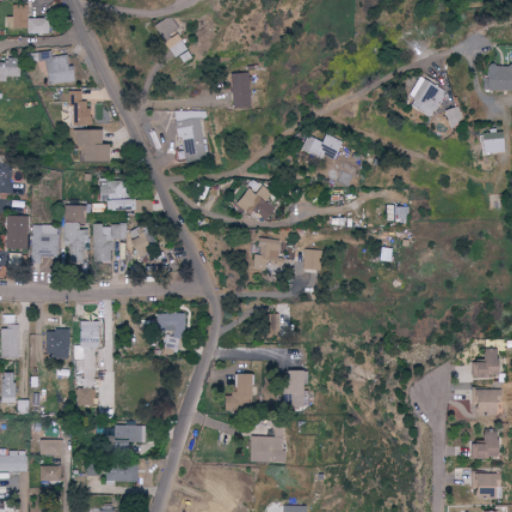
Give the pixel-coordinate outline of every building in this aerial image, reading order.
[(25,28),(26,34),(46,34),(45,19),(26,19),(26,6),(10,6),(10,17),(5,18),(6,28),(25,28)] [(162,40),(178,28),(169,16),(153,28),(162,40)] [(188,56),(178,34),(165,40),(175,62),(188,56)] [(71,84),(71,66),(65,66),(65,56),(49,57),(49,52),(35,52),(35,63),(43,63),(44,85),(71,84)] [(483,90),(511,91),(511,66),(484,65),(483,90)] [(229,74),(231,108),(249,108),(248,73),(229,74)] [(444,91),(421,80),(408,108),(431,119),(444,91)] [(87,126),(86,102),(79,102),(79,91),(69,91),(71,126),(87,126)] [(450,127),(463,121),(457,106),(443,112),(450,127)] [(197,110),(173,114),(177,139),(181,138),(186,163),(206,160),(197,110)] [(97,131),(71,131),(70,148),(78,148),(78,163),(104,163),(105,145),(97,145),(97,131)] [(480,134),(481,154),(503,153),(502,133),(480,134)] [(321,143),(308,136),(302,148),(332,163),(341,144),(325,136),(321,143)] [(0,188),(0,193),(18,194),(18,182),(15,182),(15,171),(0,170),(0,188)] [(353,176),(340,170),(335,183),(347,189),(353,176)] [(131,211),(130,199),(123,200),(122,181),(96,182),(97,203),(102,203),(102,212),(131,211)] [(274,206),(266,203),(271,193),(260,187),(256,195),(244,189),(236,206),(250,213),(250,212),(267,220),(274,206)] [(201,209),(220,213),(224,196),(212,193),(211,200),(203,198),(201,209)] [(61,247),(69,247),(68,263),(83,264),(84,231),(77,231),(77,224),(84,224),(85,207),(62,206),(61,247)] [(408,207),(392,207),(392,219),(408,219),(408,207)] [(26,217),(6,217),(5,250),(26,250),(26,217)] [(91,263),(107,263),(107,250),(112,250),(112,240),(125,240),(125,225),(109,225),(110,237),(99,237),(99,225),(91,225),(91,263)] [(29,258),(55,259),(56,227),(30,226),(29,258)] [(143,239),(142,231),(131,231),(132,254),(154,253),(153,238),(143,239)] [(251,272),(264,272),(264,265),(278,266),(279,241),(256,239),(255,255),(252,255),(251,272)] [(378,262),(388,263),(389,249),(379,248),(378,262)] [(321,251),(302,250),(301,270),(320,271),(321,251)] [(163,354),(177,354),(177,340),(185,339),(184,314),(155,315),(155,336),(163,335),(163,354)] [(76,323),(77,349),(96,349),(95,322),(76,323)] [(0,329),(0,359),(16,360),(17,326),(0,325),(0,329)] [(44,359),(68,358),(67,331),(43,331),(44,359)] [(469,364),(469,377),(494,378),(495,351),(479,350),(478,364),(469,364)] [(308,392),(304,392),(304,372),(282,372),(281,409),(308,409),(308,392)] [(0,404),(12,404),(11,374),(0,373),(0,404)] [(251,375),(233,375),(233,397),(223,397),(223,407),(252,407),(251,375)] [(74,407),(92,407),(91,390),(74,391),(74,407)] [(500,404),(500,390),(470,391),(471,414),(494,414),(494,404),(500,404)] [(142,427),(113,426),(113,441),(141,442),(142,427)] [(479,433),(479,445),(468,445),(468,460),(495,459),(494,432),(479,433)] [(37,455),(60,456),(60,442),(38,440),(37,455)] [(126,455),(126,441),(110,441),(110,454),(126,455)] [(0,472),(26,473),(26,452),(7,451),(7,457),(0,456),(0,472)] [(102,482),(135,483),(135,463),(102,462),(102,482)] [(59,482),(59,467),(33,466),(32,487),(51,488),(51,482),(59,482)] [(499,499),(500,475),(473,474),(472,498),(499,499)]
